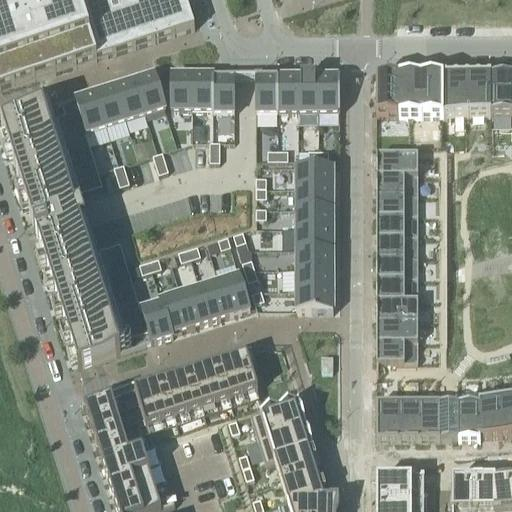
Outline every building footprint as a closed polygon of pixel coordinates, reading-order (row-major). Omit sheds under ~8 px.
[(0,0),(0,95),(2,95),(11,92),(38,83),(135,53),(194,35),(187,13),(183,0),(0,0)] [(154,81),(133,87),(145,122),(165,116),(159,96),(154,81)] [(170,81),(154,81),(159,96),(163,96),(166,96),(170,96),(170,81)] [(192,81),(170,81),(170,96),(170,118),(192,118),(192,81)] [(192,81),(192,118),(211,118),(212,118),(212,83),(213,83),(213,81),(192,81)] [(212,118),(211,118),(211,120),(214,120),(234,120),(234,83),(213,83),(212,83),(212,118)] [(277,83),(256,83),(256,120),(277,120),(277,83)] [(297,83),(277,83),(277,120),(297,120),(297,83)] [(298,83),(297,83),(297,120),(318,120),(318,83),(298,83)] [(318,83),(318,120),(339,120),(339,83),(318,83)] [(443,84),(442,84),(442,125),(443,125),(443,124),(466,124),(467,124),(467,83),(465,83),(465,84),(458,84),(457,84),(457,83),(454,83),(454,84),(453,84),(447,84),(446,84),(446,83),(443,83),(443,84)] [(468,83),(467,83),(467,124),(490,125),(491,125),(491,84),(490,84),(490,83),(488,83),(488,84),(487,84),(480,84),(479,84),(479,83),(477,83),(477,84),(476,84),(469,84),(468,84),(468,83)] [(399,84),(376,84),(376,96),(376,123),(376,125),(400,125),(409,125),(409,84),(400,84),(399,84)] [(418,84),(409,84),(409,125),(419,125),(442,125),(442,84),(420,84),(418,84)] [(511,84),(491,84),(491,125),(511,124),(511,84)] [(133,87),(114,93),(125,128),(145,122),(133,87)] [(114,93),(95,99),(106,134),(125,128),(114,93)] [(95,99),(74,106),(85,141),(106,134),(95,99)] [(67,120),(56,123),(62,143),(65,152),(68,162),(74,181),(77,190),(80,200),(93,196),(102,193),(85,141),(75,107),(65,111),(67,120)] [(43,115),(1,129),(1,131),(5,143),(11,161),(13,168),(17,181),(21,193),(23,201),(25,205),(29,219),(33,231),(25,233),(24,233),(37,274),(38,274),(45,271),(46,274),(49,284),(53,297),(57,309),(61,322),(65,335),(69,347),(73,360),(77,372),(78,373),(120,360),(120,358),(109,325),(71,204),(44,117),(43,115)] [(219,150),(209,150),(209,160),(219,160),(219,150)] [(277,158),(267,158),(267,168),(277,168),(277,158)] [(287,158),(277,158),(277,168),(287,168),(287,158)] [(318,158),(308,158),(308,168),(318,168),(318,158)] [(318,158),(318,168),(328,168),(328,158),(318,158)] [(162,160),(152,163),(155,172),(165,169),(162,160)] [(219,160),(209,160),(209,170),(219,170),(219,160)] [(417,163),(376,163),(376,184),(417,184),(417,163)] [(165,169),(155,172),(158,182),(168,179),(165,169)] [(123,172),(113,175),(116,184),(126,182),(123,172)] [(297,174),(296,174),(296,196),(332,196),(332,174),(297,174)] [(266,175),(256,175),(256,185),(264,185),(266,185),(266,175)] [(126,182),(116,184),(119,194),(129,191),(126,182)] [(417,184),(376,184),(376,205),(417,205),(417,184)] [(256,196),(266,196),(266,186),(255,186),(256,195),(256,196)] [(256,196),(256,206),(266,206),(266,196),(256,196)] [(332,196),(296,196),(296,216),(332,216),(332,196)] [(417,205),(376,205),(376,226),(417,226),(417,205)] [(266,216),(256,217),(256,227),(266,227),(266,216)] [(332,216),(296,216),(296,237),(332,236),(332,216)] [(417,226),(376,226),(376,247),(417,247),(417,226)] [(332,236),(296,237),(296,257),(332,257),(332,237),(332,236)] [(242,240),(233,243),(236,253),(245,249),(242,240)] [(227,245),(217,248),(220,257),(230,254),(227,245)] [(417,247),(376,247),(376,267),(417,267),(417,247)] [(106,255),(98,257),(107,287),(110,297),(125,342),(125,344),(146,338),(147,338),(140,316),(131,287),(126,270),(123,261),(120,251),(106,255)] [(197,254),(187,257),(190,267),(200,264),(197,254)] [(187,257),(178,260),(181,270),(190,267),(187,257)] [(332,257),(296,257),(296,278),(332,277),(332,257)] [(417,267),(376,267),(376,268),(376,288),(417,288),(417,269),(417,267)] [(154,268),(146,270),(149,280),(157,277),(154,268)] [(251,268),(241,271),(244,280),(254,277),(253,274),(251,268)] [(146,270),(139,272),(142,282),(149,280),(146,270)] [(254,277),(244,280),(247,290),(257,287),(254,277)] [(332,277),(296,278),(296,298),(332,298),(332,277)] [(239,282),(218,288),(229,323),(250,317),(239,282)] [(218,288),(199,294),(210,329),(228,323),(229,323),(218,288)] [(417,288),(376,288),(376,309),(417,309),(417,288)] [(199,294),(179,301),(190,335),(210,329),(199,294)] [(261,298),(251,302),(254,311),(264,308),(261,298)] [(332,298),(296,298),(296,319),(332,319),(332,298)] [(179,301),(159,307),(160,310),(160,309),(170,342),(172,341),(190,335),(179,301)] [(160,310),(140,316),(147,338),(151,351),(173,344),(172,341),(170,342),(160,309),(160,310)] [(417,309),(376,309),(376,330),(417,330),(417,309)] [(417,330),(376,330),(376,351),(417,351),(417,330)] [(417,351),(376,351),(376,372),(384,372),(404,372),(417,372),(417,351)] [(217,364),(215,364),(229,407),(245,402),(257,399),(257,398),(254,386),(252,381),(244,355),(241,356),(242,357),(232,360),(232,359),(226,361),(217,364)] [(244,355),(252,381),(258,379),(250,355),(244,355)] [(189,372),(188,373),(201,416),(229,407),(215,364),(214,365),(205,368),(198,369),(199,370),(189,373),(189,372)] [(162,381),(160,381),(174,425),(201,416),(188,373),(186,373),(187,374),(177,377),(177,376),(171,378),(171,379),(162,382),(162,381)] [(134,389),(132,390),(134,397),(138,409),(145,434),(147,433),(149,432),(174,425),(160,381),(159,382),(150,385),(144,387),(134,390),(134,389)] [(84,413),(81,414),(82,416),(85,415),(89,427),(86,428),(86,430),(89,429),(93,441),(90,442),(91,444),(94,443),(97,455),(94,456),(95,458),(98,457),(101,468),(102,470),(107,487),(108,488),(108,489),(108,490),(113,507),(114,508),(114,509),(115,511),(173,511),(174,511),(173,511),(159,511),(154,496),(148,477),(143,460),(143,459),(153,455),(153,453),(151,448),(149,441),(147,433),(145,434),(132,390),(131,390),(132,391),(122,394),(122,393),(107,398),(82,406),(82,407),(84,412),(84,413)] [(250,423),(250,424),(257,447),(306,432),(298,408),(297,408),(278,415),(250,423)] [(499,408),(478,409),(478,411),(479,411),(479,445),(480,445),(499,445),(499,408)] [(511,408),(499,408),(499,445),(511,445),(511,408)] [(376,411),(376,448),(397,448),(397,411),(376,411)] [(418,411),(397,411),(397,448),(417,448),(418,448),(418,411)] [(439,411),(418,411),(418,448),(439,448),(439,411)] [(458,411),(439,411),(439,448),(457,448),(458,411)] [(478,411),(458,411),(457,448),(458,448),(480,448),(480,445),(479,445),(479,411),(478,411)] [(236,429),(228,431),(231,443),(239,441),(236,429)] [(306,432),(257,447),(265,471),(274,468),(273,467),(313,455),(306,432)] [(313,455),(273,467),(274,468),(281,490),(320,478),(319,475),(317,469),(317,467),(318,467),(315,458),(315,456),(313,457),(313,455)] [(246,462),(238,465),(242,476),(250,474),(246,462)] [(250,475),(242,477),(246,489),(254,487),(250,475)] [(320,478),(281,490),(287,511),(330,509),(329,507),(327,499),(328,498),(324,488),(323,488),(323,486),(321,481),(320,478)] [(411,485),(376,485),(376,501),(376,510),(424,510),(424,509),(423,509),(423,499),(423,488),(424,488),(424,487),(424,485),(422,485),(421,485),(414,485),(413,485),(411,485)] [(496,486),(494,486),(493,511),(511,511),(511,485),(496,487),(496,486)] [(473,511),(473,486),(452,486),(452,487),(452,488),(451,511),(473,511)] [(493,511),(494,486),(473,486),(473,511),(493,511)] [(451,489),(443,489),(443,501),(451,501),(451,489)]
